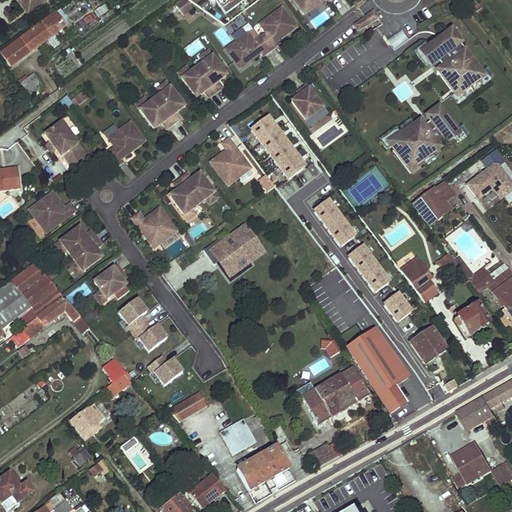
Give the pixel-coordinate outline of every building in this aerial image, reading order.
[(16,0),(25,11),(36,3),(40,8),(50,0),(16,0)] [(188,0),(180,0),(178,2),(185,12),(195,5),(193,3),(188,0)] [(216,0),(226,14),(245,0),(216,0)] [(329,0),(290,0),(303,16),(324,0),(326,3),(329,0)] [(353,5),(356,9),(363,4),(360,0),(353,5)] [(482,9),(474,0),(472,0),(468,3),(469,4),(476,14),(482,9)] [(36,3),(25,11),(28,16),(40,8),(36,3)] [(93,11),(97,19),(108,14),(104,5),(93,11)] [(60,8),(56,11),(68,25),(71,23),(60,8)] [(264,34),(258,39),(268,53),(275,48),(273,45),(294,29),(280,10),(258,26),(264,34)] [(0,51),(0,52),(11,67),(68,25),(56,11),(31,29),(33,32),(9,49),(7,47),(0,51)] [(372,12),(361,21),(365,25),(375,17),(372,12)] [(74,27),(81,35),(90,29),(84,20),(74,27)] [(361,21),(353,27),(357,31),(365,25),(361,21)] [(146,39),(153,35),(149,28),(142,32),(146,39)] [(224,48),(231,42),(221,28),(213,34),(224,48)] [(268,53),(258,39),(251,29),(245,34),(246,35),(224,52),(238,71),(260,55),(262,57),(268,53)] [(459,43),(449,30),(419,53),(429,67),(435,62),(440,67),(435,71),(459,103),(486,82),(458,45),(459,43)] [(399,32),(386,42),(393,51),(406,41),(399,32)] [(198,39),(186,48),(193,56),(205,46),(198,39)] [(207,54),(199,60),(202,65),(210,59),(207,54)] [(117,67),(119,59),(111,57),(109,65),(117,67)] [(202,65),(195,70),(214,95),(221,90),(216,84),(225,78),(210,59),(202,65)] [(184,70),(176,76),(180,81),(188,75),(184,70)] [(214,95),(195,70),(188,75),(180,81),(195,100),(203,94),(208,100),(214,95)] [(28,79),(38,91),(43,87),(34,75),(28,79)] [(21,83),(30,96),(38,91),(28,79),(21,83)] [(165,85),(157,91),(161,96),(169,90),(165,85)] [(294,101),(291,104),(305,122),(312,117),(322,110),(305,87),(296,94),(298,98),(294,101)] [(161,96),(153,102),(172,127),(179,122),(174,116),(183,109),(169,90),(161,96)] [(143,102),(135,108),(138,113),(146,107),(143,102)] [(172,127),(153,102),(146,107),(138,113),(153,132),(161,126),(166,131),(172,127)] [(392,142),(388,145),(409,174),(423,164),(422,162),(440,148),(435,143),(441,138),(445,144),(458,134),(437,107),(425,116),(429,122),(423,127),(419,121),(401,135),(399,133),(390,140),(392,142)] [(306,172),(267,116),(244,132),(283,187),(306,172)] [(312,117),(305,122),(310,130),(318,124),(312,117)] [(63,157),(72,170),(87,159),(60,122),(42,135),(49,143),(55,152),(60,159),(63,157)] [(114,151),(107,155),(118,169),(124,163),(122,161),(144,145),(129,126),(107,142),(114,151)] [(248,168),(228,141),(221,147),(226,153),(210,165),(228,188),(245,175),(242,172),(248,168)] [(49,143),(45,146),(51,155),(55,152),(49,143)] [(480,163),(485,171),(464,187),(477,204),(492,193),(500,204),(511,194),(511,183),(500,168),(505,164),(496,152),(480,163)] [(0,187),(2,188),(2,190),(20,188),(17,169),(0,170),(0,187)] [(187,176),(180,181),(199,206),(206,201),(214,195),(199,176),(191,182),(187,176)] [(265,177),(257,182),(266,195),(274,189),(265,177)] [(199,206),(180,181),(173,187),(178,192),(169,198),(184,218),(192,212),(199,206)] [(446,183),(437,190),(446,203),(456,196),(446,183)] [(414,205),(430,227),(452,211),(446,203),(437,190),(436,189),(414,205)] [(214,195),(206,201),(209,206),(218,200),(214,195)] [(52,197),(29,214),(42,231),(45,229),(49,234),(75,215),(70,208),(64,212),(52,197)] [(336,253),(355,242),(331,202),(313,213),(336,253)] [(139,217),(132,222),(152,249),(157,244),(159,247),(177,234),(159,211),(143,223),(139,217)] [(184,218),(187,223),(196,217),(192,212),(184,218)] [(227,285),(267,257),(245,225),(205,253),(227,285)] [(79,231),(60,245),(66,253),(71,260),(96,241),(91,235),(85,239),(79,231)] [(96,241),(71,260),(77,267),(83,275),(102,261),(95,253),(101,248),(96,241)] [(60,245),(55,249),(61,257),(66,253),(60,245)] [(406,280),(415,292),(416,293),(419,298),(424,304),(437,295),(427,281),(431,278),(418,260),(408,267),(413,274),(406,280)] [(442,270),(446,277),(458,269),(453,263),(442,270)] [(53,287),(35,264),(10,283),(0,290),(0,331),(17,318),(24,328),(61,301),(63,299),(53,287)] [(487,288),(511,320),(511,276),(504,266),(488,278),(492,284),(489,286),(482,274),(469,283),(478,294),(487,288)] [(77,267),(71,271),(77,279),(83,275),(77,267)] [(121,275),(117,268),(94,285),(102,295),(107,302),(126,288),(123,284),(120,280),(124,278),(121,275)] [(102,295),(94,301),(100,308),(107,302),(102,295)] [(381,307),(397,328),(413,315),(398,295),(381,307)] [(145,358),(168,342),(157,326),(151,330),(143,319),(148,316),(136,300),(115,315),(145,358)] [(62,302),(61,301),(24,328),(23,329),(30,338),(38,333),(38,328),(45,324),(47,326),(63,313),(74,325),(81,319),(67,302),(62,302)] [(457,318),(469,338),(489,326),(477,306),(457,318)] [(90,309),(80,316),(86,324),(96,317),(90,309)] [(30,338),(23,329),(13,336),(21,346),(30,339),(30,338)] [(410,344),(425,366),(447,351),(431,329),(410,344)] [(395,386),(407,378),(374,331),(346,350),(383,404),(391,416),(408,404),(395,386)] [(311,350),(315,357),(327,349),(324,343),(311,350)] [(173,359),(166,364),(162,358),(146,368),(160,391),(183,377),(173,359)] [(455,379),(467,371),(459,359),(446,367),(455,379)] [(304,369),(309,377),(315,372),(311,365),(304,369)] [(301,400),(318,428),(330,420),(331,421),(356,406),(356,404),(370,396),(353,369),(341,377),(339,376),(314,391),(314,392),(301,400)] [(106,389),(112,397),(130,383),(124,376),(106,389)] [(511,382),(483,399),(491,411),(497,408),(503,404),(511,399),(511,382)] [(173,408),(181,422),(207,409),(200,394),(173,408)] [(491,411),(483,399),(456,415),(466,430),(471,431),(487,421),(490,426),(497,421),(491,411)] [(104,419),(94,404),(87,409),(71,422),(81,436),(85,441),(92,436),(88,431),(91,429),(95,434),(102,428),(98,423),(104,419)] [(503,404),(497,408),(500,413),(506,409),(503,404)] [(220,435),(232,456),(256,444),(244,422),(220,435)] [(462,472),(469,485),(491,472),(477,446),(454,458),(462,472)] [(309,457),(316,470),(334,460),(327,447),(309,457)] [(80,454),(75,448),(69,453),(74,459),(80,454)] [(237,472),(249,493),(288,471),(276,449),(237,472)] [(80,454),(87,462),(91,458),(85,450),(80,454)] [(206,467),(193,452),(184,459),(197,475),(206,467)] [(74,459),(81,467),(87,462),(80,454),(74,459)] [(89,471),(94,478),(101,472),(104,475),(110,470),(103,461),(99,463),(89,471)] [(511,472),(507,463),(502,466),(509,479),(511,477),(511,472)] [(462,472),(452,478),(459,491),(469,485),(462,472)] [(0,481),(0,501),(7,511),(8,511),(33,493),(27,484),(20,489),(9,475),(0,481)] [(189,496),(202,511),(224,494),(212,478),(189,496)] [(48,502),(56,511),(68,511),(71,510),(58,494),(48,502)] [(160,511),(191,511),(180,497),(160,511)] [(361,505),(364,511),(373,511),(369,501),(361,505)]
